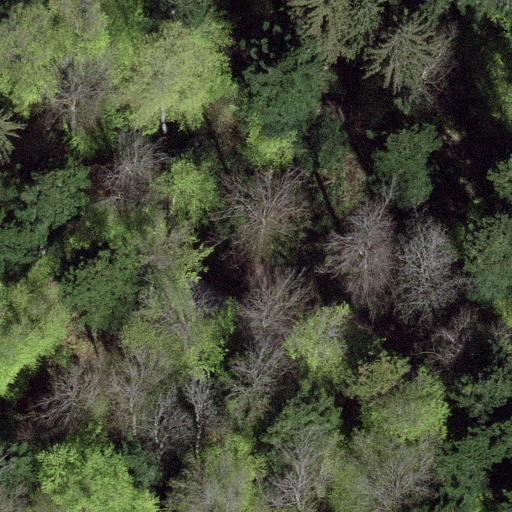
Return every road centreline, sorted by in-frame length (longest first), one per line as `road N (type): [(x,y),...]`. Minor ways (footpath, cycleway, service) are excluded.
road 1 (unclassified): [(511,386),(414,382),(302,355),(207,301),(0,130)]
road 2 (track): [(511,166),(392,145),(286,97),(182,0)]
